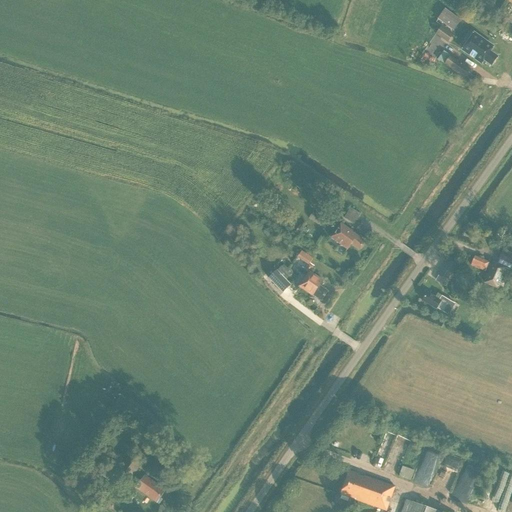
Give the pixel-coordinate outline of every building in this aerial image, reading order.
[(453,31),(461,20),(445,9),(437,19),(453,31)] [(436,34),(448,43),(454,34),(441,25),(436,34)] [(491,65),(497,57),(477,42),(468,53),(476,59),(479,56),(491,65)] [(469,70),(451,57),(445,64),(464,78),(469,70)] [(338,215),(354,225),(360,213),(344,204),(338,215)] [(312,212),(308,219),(321,227),(325,219),(312,212)] [(340,225),(334,232),(330,238),(347,250),(351,244),(359,249),(364,242),(345,228),(346,228),(340,225)] [(505,267),(504,268),(508,270),(511,268),(511,253),(502,249),(497,264),(505,267)] [(301,251),(297,258),(307,265),(308,264),(309,264),(312,259),(301,251)] [(488,264),(489,262),(474,257),(471,265),(486,270),(487,268),(490,269),(485,281),(497,286),(504,268),(505,267),(497,264),(493,262),(492,265),(488,264)] [(447,259),(438,275),(442,277),(439,283),(445,287),(458,265),(447,259)] [(309,264),(308,264),(307,265),(304,270),(308,273),(298,287),(313,297),(313,296),(322,302),(329,291),(320,285),(323,281),(310,271),(313,267),(309,264)] [(265,276),(282,293),(290,285),(286,280),(292,274),(283,265),(277,271),(274,267),(265,276)] [(445,298),(443,302),(427,292),(422,300),(436,309),(437,307),(449,315),(455,305),(445,298)] [(476,311),(479,317),(487,313),(484,307),(476,311)] [(425,451),(413,485),(427,490),(439,456),(425,451)] [(115,473),(128,482),(141,464),(128,455),(115,473)] [(443,455),(437,482),(451,485),(457,458),(443,455)] [(463,465),(457,495),(467,497),(474,467),(463,465)] [(401,467),(398,476),(410,481),(414,471),(401,467)] [(341,494),(341,495),(340,499),(348,502),(349,498),(386,511),(395,486),(364,475),(364,477),(359,475),(359,474),(350,470),(341,494)] [(144,476),(137,487),(135,488),(157,504),(166,491),(144,476)] [(441,511),(406,499),(401,511),(441,511)]
